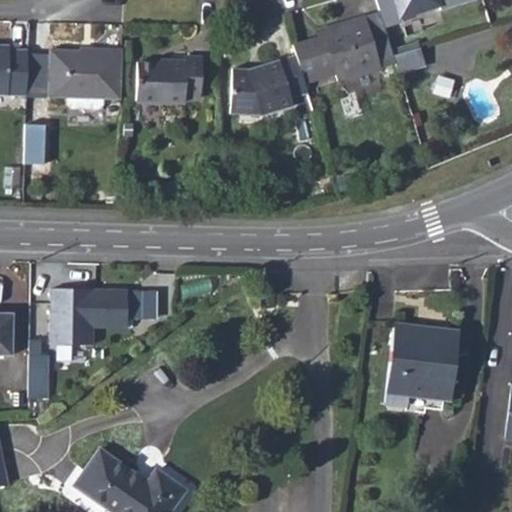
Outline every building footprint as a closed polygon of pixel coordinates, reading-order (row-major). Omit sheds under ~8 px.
[(381,0),(390,28),(408,23),(407,19),(445,7),(446,11),(481,0),(381,0)] [(297,48),(300,55),(310,85),(342,74),(345,81),(388,66),(372,17),(347,23),(348,28),(332,33),(333,36),(297,48)] [(394,54),(401,76),(428,68),(422,46),(394,54)] [(0,103),(31,103),(31,57),(15,57),(14,53),(0,53),(0,103)] [(299,98),(313,93),(310,85),(300,55),(260,69),(237,71),(237,116),(270,115),(299,105),(299,98)] [(110,105),(128,105),(127,56),(98,56),(95,59),(53,59),(53,74),(49,74),(49,88),(53,89),(54,104),(71,104),(71,112),(75,115),(106,116),(110,113),(110,105)] [(144,69),(144,106),(189,106),(192,101),(204,101),(204,62),(191,62),(191,66),(172,66),(170,69),(144,69)] [(157,293),(51,288),(49,347),(96,349),(97,329),(127,331),(127,316),(156,318),(157,293)] [(0,312),(0,358),(14,359),(15,313),(0,312)] [(402,330),(395,411),(420,413),(421,402),(465,406),(471,337),(402,330)] [(29,396),(51,397),(51,356),(30,356),(29,396)] [(0,487),(8,486),(0,437),(0,487)] [(147,485),(105,455),(78,489),(109,511),(176,511),(191,492),(161,469),(147,485)]
